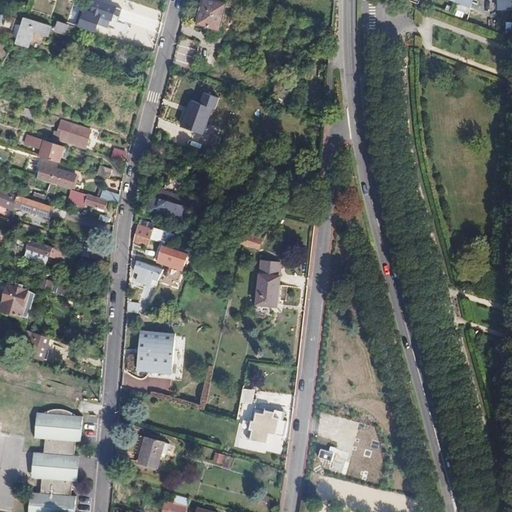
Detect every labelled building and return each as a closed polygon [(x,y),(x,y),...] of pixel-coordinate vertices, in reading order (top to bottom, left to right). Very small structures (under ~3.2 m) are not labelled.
[(219,32),(227,0),(202,0),(197,23),(206,26),(206,28),(219,32)] [(511,0),(498,0),(498,11),(511,11),(511,0)] [(272,18),(273,10),(258,5),(254,4),(251,13),(272,18)] [(93,30),(98,15),(83,10),(78,25),(93,30)] [(67,12),(64,21),(71,23),(73,15),(67,12)] [(139,27),(152,32),(154,22),(141,18),(139,27)] [(48,39),(51,28),(23,19),(15,45),(27,49),(32,34),(48,39)] [(67,38),(71,26),(64,24),(57,22),(54,33),(67,38)] [(219,32),(206,28),(204,32),(218,36),(219,32)] [(170,66),(188,73),(196,41),(178,36),(170,66)] [(200,133),(210,107),(191,100),(181,126),(200,133)] [(84,146),(89,130),(60,120),(55,137),(84,146)] [(39,156),(59,162),(61,156),(64,157),(66,148),(64,147),(64,145),(34,137),(33,145),(41,147),(39,156)] [(114,147),(111,157),(125,161),(128,150),(114,147)] [(50,182),(70,188),(75,174),(54,167),(55,164),(47,162),(44,173),(52,175),(50,182)] [(0,206),(11,210),(13,205),(39,214),(43,203),(0,189),(0,206)] [(154,189),(152,195),(190,206),(191,202),(154,189)] [(105,199),(117,203),(119,194),(109,191),(105,199)] [(106,201),(77,192),(76,197),(84,200),(83,203),(103,209),(106,201)] [(190,206),(152,195),(147,210),(184,222),(190,206)] [(48,216),(51,205),(43,203),(39,214),(48,216)] [(138,224),(135,233),(150,238),(153,229),(138,224)] [(150,238),(135,233),(134,240),(147,244),(150,238)] [(67,251),(28,239),(25,248),(35,251),(35,249),(49,254),(49,255),(65,260),(67,251)] [(170,261),(165,277),(177,281),(188,255),(162,246),(158,257),(170,261)] [(89,258),(91,250),(78,247),(76,254),(89,258)] [(89,258),(102,262),(104,254),(91,250),(89,258)] [(137,262),(135,269),(148,274),(148,277),(152,279),(151,285),(156,287),(162,270),(137,262)] [(252,317),(257,318),(266,276),(258,275),(252,317)] [(266,276),(257,318),(272,319),(277,277),(266,276)] [(3,300),(23,307),(28,291),(8,285),(3,300)] [(0,310),(20,317),(23,307),(3,300),(0,309),(0,310)] [(42,359),(47,343),(35,340),(37,334),(28,331),(26,338),(30,340),(26,354),(42,359)] [(47,343),(49,338),(37,334),(35,340),(47,343)] [(156,371),(168,336),(140,334),(137,370),(156,371)] [(169,336),(168,336),(156,371),(159,372),(169,336)] [(169,336),(159,372),(172,373),(175,337),(169,336)] [(321,366),(334,366),(335,351),(322,350),(321,366)] [(336,373),(319,372),(318,410),(334,411),(336,373)] [(71,494),(72,479),(73,472),(66,472),(66,460),(74,461),(74,454),(76,440),(80,440),(82,416),(76,415),(76,413),(66,409),(54,408),(46,409),(46,412),(41,412),(38,437),(48,437),(46,452),(46,459),(51,460),(50,470),(45,469),(44,477),(43,492),(33,492),(32,499),(31,511),(73,511),(75,495),(71,494)] [(374,441),(369,411),(352,413),(354,424),(348,425),(349,432),(344,433),(348,457),(384,451),(382,440),(374,441)] [(281,423),(283,414),(272,412),(270,416),(254,413),(249,432),(261,435),(259,442),(267,444),(268,437),(284,440),(287,424),(281,423)] [(314,427),(322,428),(324,420),(315,419),(314,427)] [(156,468),(164,442),(140,436),(135,453),(138,454),(136,463),(156,468)] [(35,476),(44,477),(45,469),(50,470),(51,460),(46,459),(46,452),(37,451),(35,476)] [(215,452),(213,461),(223,463),(225,454),(215,452)] [(73,472),(72,479),(76,479),(78,455),(74,454),(74,461),(66,460),(66,472),(73,472)] [(351,480),(353,468),(333,464),(331,475),(351,480)] [(175,511),(177,504),(165,501),(161,511),(175,511)]
